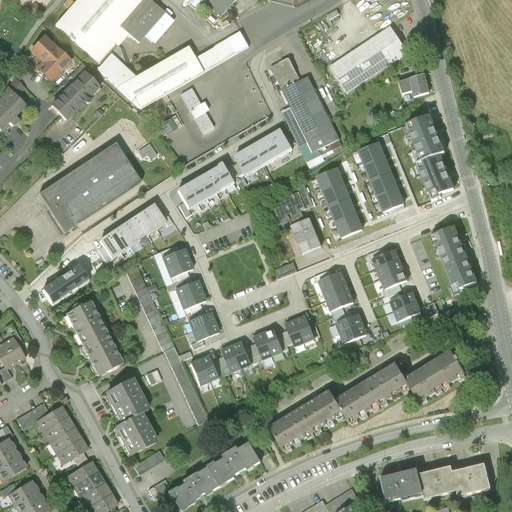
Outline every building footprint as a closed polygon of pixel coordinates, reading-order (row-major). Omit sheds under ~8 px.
[(155,44),(174,21),(149,0),(76,0),(56,24),(103,65),(119,46),(129,35),(138,44),(145,36),(155,44)] [(189,0),(193,3),(195,0),(198,0),(220,18),(236,0),(235,0),(189,0)] [(43,8),(35,2),(28,11),(36,17),(43,8)] [(390,28),(329,69),(338,82),(347,94),(390,66),(408,54),(390,28)] [(249,47),(240,33),(196,58),(189,46),(136,76),(124,66),(126,64),(120,48),(119,46),(103,65),(98,71),(140,110),(249,47)] [(45,34),(30,50),(42,61),(36,68),(52,82),(72,60),(45,34)] [(289,60),(270,69),(282,92),(290,109),(282,114),(299,148),(307,165),(342,147),(339,142),(340,141),(308,78),(301,82),(289,60)] [(101,87),(84,70),(51,104),(67,121),(86,102),(89,103),(92,100),(92,96),(101,87)] [(424,76),(399,84),(403,96),(412,93),(414,100),(429,95),(424,76)] [(14,78),(7,88),(16,96),(24,87),(14,78)] [(0,98),(0,131),(1,132),(9,124),(12,127),(20,123),(16,118),(26,107),(16,96),(7,88),(0,98)] [(192,89),(181,96),(205,134),(215,128),(206,114),(211,111),(206,103),(202,105),(192,89)] [(99,110),(94,114),(98,119),(103,114),(99,110)] [(444,154),(429,117),(406,127),(421,163),(416,165),(416,166),(444,154)] [(281,132),(253,149),(264,168),(292,151),(290,148),(284,137),(281,132)] [(290,135),(284,137),(290,148),(295,145),(290,135)] [(141,184),(115,145),(38,196),(64,235),(141,184)] [(378,145),(358,153),(362,164),(383,155),(378,145)] [(253,149),(244,154),(255,173),(264,168),(253,149)] [(244,154),(234,160),(237,165),(243,175),(245,179),(255,173),(244,154)] [(444,154),(416,166),(432,203),(441,199),(440,197),(454,191),(440,157),(445,155),(444,154)] [(383,155),(362,164),(367,174),(387,165),(383,155)] [(224,165),(214,171),(225,190),(235,185),(233,181),(227,171),(224,165)] [(237,165),(232,168),(238,178),(243,175),(237,165)] [(387,165),(367,174),(371,184),(391,175),(387,165)] [(232,168),(227,171),(233,181),(238,178),(232,168)] [(337,170),(316,178),(321,189),(341,181),(337,170)] [(214,171),(205,176),(216,195),(225,190),(214,171)] [(391,175),(371,184),(375,194),(395,186),(391,175)] [(205,176),(196,182),(207,201),(216,195),(205,176)] [(341,181),(321,189),(325,199),(345,191),(341,181)] [(196,182),(187,187),(198,206),(207,201),(196,182)] [(395,186),(375,194),(379,204),(400,196),(395,186)] [(187,187),(177,193),(184,204),(188,212),(198,206),(187,187)] [(299,194),(306,211),(313,208),(304,187),(298,191),(299,194)] [(345,191),(325,199),(329,209),(350,201),(345,191)] [(280,233),(291,228),(304,223),(300,213),(306,211),(299,194),(289,198),(290,201),(277,206),(278,209),(271,211),(280,233)] [(400,196),(379,204),(383,214),(404,206),(400,196)] [(350,201),(329,209),(333,219),(354,211),(350,201)] [(188,212),(184,204),(178,207),(185,219),(191,216),(188,212)] [(144,213),(156,231),(165,225),(161,218),(153,207),(144,213)] [(354,211),(333,219),(338,229),(358,221),(354,211)] [(135,219),(147,237),(156,231),(144,213),(135,219)] [(161,218),(165,225),(167,228),(172,224),(166,214),(161,218)] [(126,225),(138,243),(147,237),(135,219),(126,225)] [(304,223),(291,228),(303,256),(321,248),(310,221),(304,223)] [(358,221),(338,229),(342,240),(362,231),(358,221)] [(117,231),(129,249),(138,243),(126,225),(117,231)] [(450,288),(454,297),(459,294),(459,295),(469,291),(467,288),(477,284),(454,228),(430,238),(433,246),(436,245),(438,251),(434,253),(437,260),(441,258),(453,287),(450,288)] [(108,237),(121,255),(129,249),(117,231),(108,237)] [(102,248),(111,261),(121,255),(108,237),(99,243),(102,248)] [(159,254),(162,260),(178,253),(176,247),(159,254)] [(111,261),(102,248),(98,251),(106,264),(111,261)] [(188,261),(184,251),(178,253),(162,260),(166,270),(188,261)] [(377,271),(399,262),(395,252),(372,261),(377,271)] [(192,271),(188,261),(166,270),(170,280),(187,273),(192,271)] [(381,281),(403,272),(399,262),(377,271),(381,281)] [(91,283),(79,264),(39,291),(51,309),(91,283)] [(293,264),(274,272),(278,281),(297,274),(293,264)] [(163,353),(173,348),(136,267),(125,272),(163,353)] [(319,283),(332,278),(330,272),(314,278),(316,284),(319,283)] [(403,272),(381,281),(385,292),(407,283),(403,272)] [(187,273),(170,280),(172,286),(189,279),(187,273)] [(323,293),(345,284),(341,274),(332,278),(319,283),(323,293)] [(201,293),(197,282),(175,291),(179,302),(201,293)] [(345,284),(323,293),(327,303),(349,294),(345,284)] [(205,303),(201,293),(179,302),(183,312),(200,305),(205,303)] [(390,303),(401,299),(399,293),(382,300),(384,306),(390,303)] [(349,294),(327,303),(331,314),(353,304),(349,294)] [(414,300),(412,294),(401,299),(390,303),(394,314),(416,305),(414,300)] [(91,301),(66,314),(83,346),(108,333),(91,301)] [(434,304),(423,309),(428,320),(439,315),(434,304)] [(200,305),(183,312),(185,318),(202,311),(200,305)] [(417,310),(416,305),(394,314),(398,324),(420,315),(418,309),(417,310)] [(202,311),(185,318),(188,323),(204,316),(202,311)] [(212,320),(210,314),(204,316),(188,323),(192,334),(213,325),(212,320)] [(340,336),(362,327),(358,316),(336,325),(340,336)] [(300,321),(296,323),(304,344),(315,340),(308,324),(306,318),(300,320),(300,321)] [(308,324),(315,340),(320,338),(314,321),(308,324)] [(291,324),(285,327),(287,332),(293,345),(294,349),(304,344),(296,323),(291,325),(291,324)] [(215,329),(213,325),(192,334),(196,344),(202,342),(218,335),(216,329),(215,329)] [(344,346),(366,337),(362,327),(340,336),(344,346)] [(268,334),(264,336),(273,357),(283,353),(276,337),(274,331),(268,333),(268,334)] [(287,347),(293,345),(287,332),(282,334),(287,347)] [(11,336),(12,338),(13,337),(19,346),(23,343),(17,333),(11,336)] [(108,333),(83,346),(99,377),(125,364),(108,333)] [(276,337),(283,353),(289,351),(287,347),(282,334),(276,337)] [(259,337),(253,340),(256,345),(263,362),(273,357),(264,336),(259,338),(259,337)] [(19,346),(13,337),(12,338),(4,343),(17,365),(20,363),(27,359),(19,346)] [(204,347),(202,342),(196,344),(191,346),(193,352),(204,347)] [(13,367),(17,365),(4,343),(0,345),(0,359),(5,367),(7,371),(13,367)] [(237,347),(232,349),(241,370),(251,366),(244,350),(242,344),(237,346),(237,347)] [(257,364),(263,362),(256,345),(250,347),(257,364)] [(244,350),(251,366),(257,364),(250,347),(244,350)] [(173,348),(163,353),(199,427),(208,422),(180,363),(178,358),(173,348)] [(227,350),(221,352),(224,358),(231,375),(241,370),(232,349),(228,351),(227,350)] [(419,405),(465,377),(457,363),(458,362),(456,359),(455,360),(450,352),(404,381),(409,389),(419,405)] [(192,359),(190,353),(178,358),(180,363),(192,359)] [(205,360),(200,362),(209,383),(219,379),(218,376),(213,365),(210,357),(205,359),(205,360)] [(225,377),(231,375),(224,358),(218,360),(219,362),(223,373),(225,377)] [(195,363),(190,365),(199,388),(209,383),(200,362),(196,364),(195,363)] [(219,362),(213,365),(218,376),(223,373),(219,362)] [(344,416),(349,426),(409,389),(404,381),(395,365),(335,402),(344,416)] [(7,371),(5,367),(0,370),(0,371),(1,373),(7,382),(12,379),(7,371)] [(156,371),(145,376),(150,386),(161,381),(156,371)] [(130,380),(101,394),(117,425),(139,414),(145,411),(130,380)] [(329,393),(269,429),(283,453),(344,416),(335,402),(329,393)] [(37,422),(49,414),(43,404),(17,420),(23,430),(37,422)] [(69,417),(63,406),(49,414),(37,422),(43,433),(69,417)] [(109,428),(125,459),(155,444),(139,414),(117,425),(109,428)] [(69,417),(43,433),(50,444),(76,428),(69,417)] [(0,444),(9,439),(13,436),(7,426),(0,430),(0,444)] [(76,428),(50,444),(56,455),(82,439),(76,428)] [(0,457),(15,448),(9,439),(0,444),(0,457)] [(82,439),(56,455),(63,465),(73,459),(83,453),(89,450),(82,439)] [(207,467),(208,469),(220,488),(234,479),(233,477),(246,469),(248,472),(261,464),(259,461),(253,451),(249,445),(238,451),(236,448),(222,457),(224,460),(215,465),(214,463),(207,467)] [(253,451),(259,461),(269,454),(263,445),(253,451)] [(0,457),(0,470),(21,458),(15,448),(0,457)] [(164,461),(158,451),(132,467),(137,476),(164,461)] [(83,453),(73,459),(76,465),(86,459),(83,453)] [(21,458),(0,470),(0,480),(2,484),(27,468),(21,458)] [(86,459),(76,465),(79,470),(90,464),(86,459)] [(79,470),(66,478),(72,489),(99,473),(93,462),(90,464),(79,470)] [(483,464),(451,472),(456,492),(457,497),(490,489),(483,464)] [(449,467),(416,475),(422,497),(422,500),(456,492),(451,472),(449,467)] [(170,491),(165,494),(172,506),(174,505),(178,511),(179,511),(193,504),(192,502),(205,494),(206,496),(220,488),(208,469),(197,476),(195,473),(181,482),(182,485),(175,489),(174,489),(170,491)] [(416,475),(415,470),(377,479),(384,503),(397,500),(401,502),(422,497),(416,475)] [(99,473),(72,489),(79,499),(105,483),(99,473)] [(37,488),(33,481),(7,496),(13,506),(39,492),(37,488)] [(165,494),(170,491),(164,481),(147,491),(153,501),(165,494)] [(105,483),(79,499),(86,510),(112,494),(105,483)] [(324,506),(328,511),(341,511),(349,507),(359,502),(351,490),(324,506)] [(39,492),(13,506),(16,511),(26,511),(45,501),(43,498),(39,492)] [(112,494),(86,510),(86,511),(108,511),(115,509),(119,506),(112,494)] [(45,501),(26,511),(49,511),(51,511),(48,507),(45,501)] [(304,511),(328,511),(324,506),(322,501),(304,511)]
